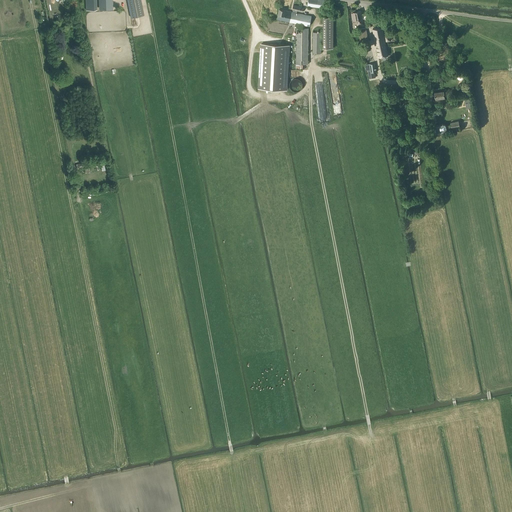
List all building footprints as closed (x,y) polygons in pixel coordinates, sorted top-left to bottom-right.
[(85,0),(86,10),(97,10),(96,0),(85,0)] [(99,0),(100,9),(112,9),(111,0),(99,0)] [(144,14),(141,0),(127,0),(131,17),(144,14)] [(279,9),(277,19),(309,26),(311,16),(297,13),(297,11),(303,12),(304,7),(293,5),(292,9),(293,10),(292,12),(279,9)] [(353,12),(351,13),(353,20),(356,19),(357,25),(363,24),(362,18),(363,17),(362,13),(361,13),(361,11),(353,12)] [(333,48),(333,17),(323,17),(323,48),(333,48)] [(360,41),(368,39),(366,27),(357,29),(360,41)] [(385,41),(390,40),(389,34),(384,36),(382,27),(372,29),(376,44),(385,42),(385,41)] [(302,68),(302,64),(308,64),(308,28),(296,28),(296,68),(302,68)] [(321,53),(321,32),(313,32),(312,52),(321,53)] [(385,42),(376,44),(378,57),(388,55),(385,42)] [(261,44),(259,88),(286,90),(289,45),(261,44)] [(370,64),(365,65),(366,69),(368,69),(369,74),(370,78),(375,77),(374,75),(374,72),(376,72),(375,63),(370,64)] [(302,86),(302,85),(302,84),(302,83),(301,82),(300,81),(299,80),(297,79),(296,79),(294,80),(293,80),(292,81),(291,82),(291,83),(291,84),(290,85),(291,86),(291,87),(292,89),(294,90),(295,91),(296,91),(297,91),(298,91),(300,90),(301,89),(302,88),(302,86)] [(434,92),(430,93),(432,99),(435,99),(436,102),(442,101),(445,101),(443,91),(434,92)] [(445,123),(430,126),(432,134),(446,131),(445,123)]
